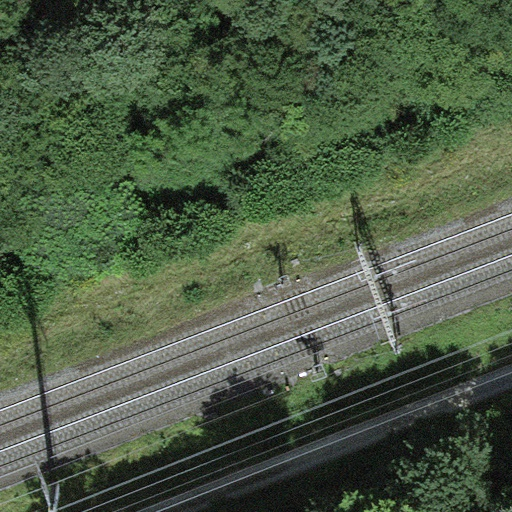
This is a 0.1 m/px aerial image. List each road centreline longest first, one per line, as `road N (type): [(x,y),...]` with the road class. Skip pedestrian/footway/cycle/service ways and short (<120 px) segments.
road 1 (track): [(511,156),(0,346)]
road 2 (track): [(158,511),(511,376)]
